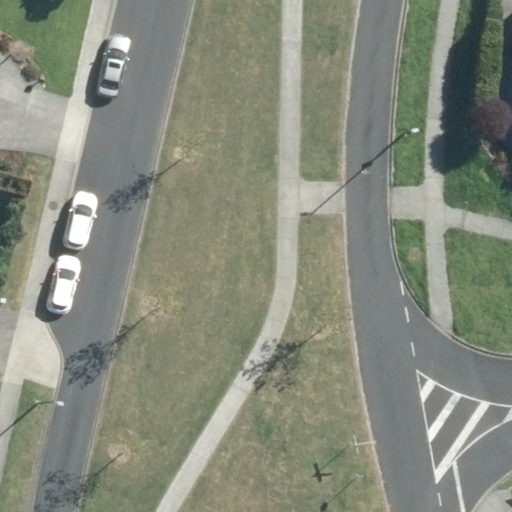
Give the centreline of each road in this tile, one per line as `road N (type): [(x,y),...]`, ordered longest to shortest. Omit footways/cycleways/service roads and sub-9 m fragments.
road 1 (residential): [(55,511),(168,0)]
road 2 (residential): [(383,0),(369,203),(397,424)]
